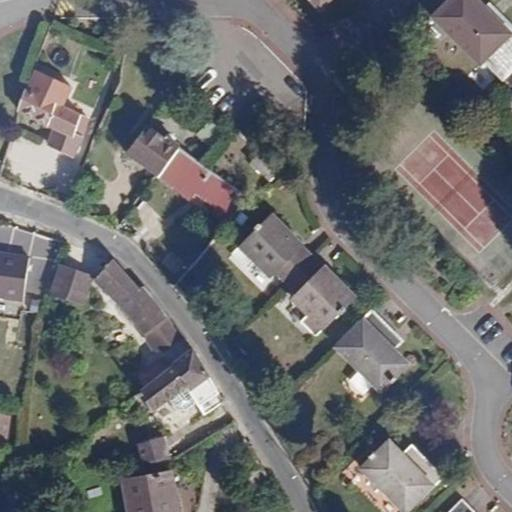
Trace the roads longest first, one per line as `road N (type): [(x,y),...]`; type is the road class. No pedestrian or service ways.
road 1 (residential): [(322,73),(330,202),(500,381),(489,435),(511,490)]
road 2 (residential): [(304,511),(177,300),(139,259),(89,229),(0,199)]
